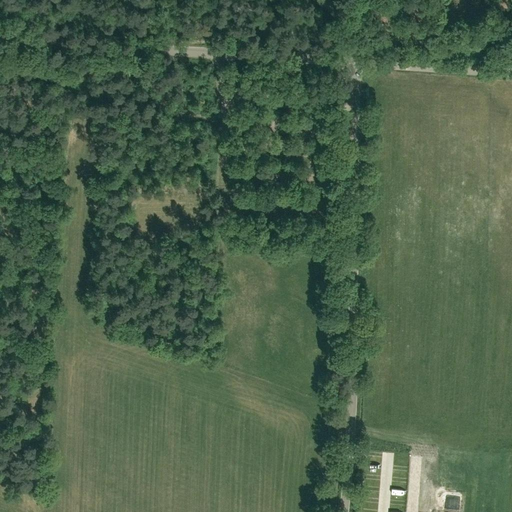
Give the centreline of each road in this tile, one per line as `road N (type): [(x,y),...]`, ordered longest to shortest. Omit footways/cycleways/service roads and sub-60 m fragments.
road 1 (unclassified): [(344,511),(355,378),(353,62)]
road 2 (unclassified): [(353,62),(0,41)]
road 3 (unclassified): [(511,74),(353,62)]
road 4 (track): [(0,397),(19,400),(30,392),(40,348),(0,286)]
